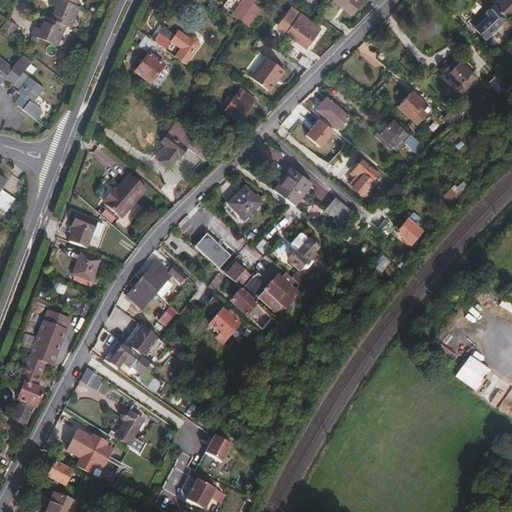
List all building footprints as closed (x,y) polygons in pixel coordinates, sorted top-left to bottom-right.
[(51,0),(49,6),(54,8),(48,22),(63,28),(67,30),(76,9),(73,8),(53,0),(51,0)] [(53,0),(73,8),(76,0),(53,0)] [(238,20),(253,0),(241,0),(231,14),(238,20)] [(355,0),(333,0),(352,14),(360,3),(355,0)] [(493,6),(492,6),(489,5),(484,10),(485,12),(484,13),(486,16),(474,28),(483,39),(501,23),(510,32),(511,30),(511,26),(494,7),(493,6)] [(305,47),(319,29),(300,14),(286,33),(305,47)] [(8,35),(16,25),(9,19),(1,29),(8,35)] [(55,48),(63,28),(48,22),(43,20),(38,32),(34,29),(30,37),(55,48)] [(163,48),(173,34),(162,26),(152,40),(163,48)] [(386,64),(391,59),(382,51),(378,56),(386,64)] [(148,82),(161,63),(147,52),(133,70),(148,82)] [(278,78),(283,70),(264,55),(249,76),(266,89),(276,76),(278,78)] [(455,57),(441,71),(445,75),(458,61),(455,57)] [(0,84),(1,83),(9,89),(20,75),(26,68),(18,61),(9,71),(0,63),(0,84)] [(457,87),(459,85),(471,73),(458,61),(445,75),(457,87)] [(464,89),(475,77),(471,73),(459,85),(464,89)] [(496,94),(505,85),(495,74),(486,83),(496,94)] [(41,92),(20,75),(9,89),(15,93),(13,96),(17,99),(11,107),(32,124),(38,116),(28,108),(41,92)] [(266,89),(268,91),(278,78),(276,76),(266,89)] [(238,121),(254,99),(240,88),(224,110),(238,121)] [(408,117),(422,102),(410,91),(396,106),(408,117)] [(338,128),(347,117),(324,96),(315,108),(332,123),(330,125),(333,128),(335,126),(338,128)] [(451,125),(456,116),(447,110),(442,119),(451,125)] [(206,141),(177,118),(176,119),(159,141),(163,145),(154,157),(168,168),(177,155),(179,156),(185,148),(195,155),(206,141)] [(388,142),(400,129),(390,120),(378,134),(388,142)] [(368,183),(377,173),(361,159),(350,170),(356,175),(348,184),(362,196),(371,186),(368,183)] [(310,183),(289,167),(285,172),(305,189),(310,183)] [(272,189),(293,205),(305,189),(285,172),(272,189)] [(120,218),(145,189),(128,175),(115,191),(112,194),(109,191),(101,200),(104,203),(103,204),(120,218)] [(0,184),(0,213),(2,215),(10,202),(4,197),(0,194),(0,188),(2,186),(0,184)] [(244,221),(261,203),(245,186),(228,203),(244,221)] [(352,211),(334,196),(325,206),(343,221),(352,211)] [(341,223),(343,221),(325,206),(323,208),(341,223)] [(416,221),(418,217),(412,211),(402,223),(399,219),(394,225),(398,228),(395,232),(409,244),(420,231),(416,227),(418,223),(416,221)] [(85,247),(95,221),(76,213),(72,225),(73,226),(71,232),(68,241),(85,247)] [(219,268),(231,255),(207,231),(194,245),(219,268)] [(250,242),(254,236),(248,231),(244,236),(250,242)] [(290,243),(289,246),(295,251),(297,252),(307,239),(300,233),(298,234),(290,243)] [(263,256),(271,247),(261,238),(253,247),(263,256)] [(314,250),(316,247),(307,239),(297,252),(295,251),(287,259),(297,269),(303,262),(305,264),(310,258),(314,261),(319,255),(314,250)] [(90,280),(97,260),(79,253),(71,273),(90,280)] [(225,272),(240,286),(252,273),(236,259),(225,272)] [(169,273),(156,261),(140,278),(156,292),(160,287),(163,289),(168,284),(165,282),(170,275),(180,283),(185,276),(174,267),(169,273)] [(281,280),(276,275),(265,289),(280,303),(283,305),(294,291),(291,288),(293,286),(283,277),(281,280)] [(142,309),(156,292),(140,278),(126,295),(142,309)] [(217,293),(222,286),(213,278),(207,284),(217,293)] [(246,313),(256,301),(240,288),(230,300),(246,313)] [(275,307),(276,308),(280,303),(265,289),(260,293),(258,291),(256,294),(271,308),(274,309),(275,307)] [(222,308),(209,324),(219,332),(226,338),(239,322),(222,308)] [(42,321),(28,356),(32,357),(49,364),(51,365),(65,331),(61,329),(65,320),(49,313),(45,323),(42,321)] [(143,357),(157,338),(138,323),(124,343),(143,357)] [(217,338),(223,343),(226,338),(219,332),(218,333),(219,335),(217,338)] [(127,368),(136,356),(115,341),(102,360),(113,367),(118,361),(127,368)] [(455,377),(477,390),(490,367),(468,354),(455,377)] [(40,373),(45,375),(49,364),(32,357),(28,367),(27,366),(20,382),(23,382),(16,399),(19,400),(15,410),(27,415),(31,405),(34,406),(41,389),(34,386),(40,373)] [(211,387),(215,382),(205,374),(201,380),(211,387)] [(19,425),(24,421),(27,415),(15,410),(13,416),(13,419),(14,423),(19,425)] [(142,420),(126,410),(124,410),(122,411),(120,412),(119,414),(119,416),(121,418),(124,420),(114,436),(128,444),(142,420)] [(93,435),(92,438),(76,430),(66,450),(81,458),(77,467),(91,474),(95,465),(103,469),(113,449),(106,445),(107,442),(93,435)] [(203,451),(221,462),(233,443),(216,432),(203,451)] [(53,461),(55,456),(43,450),(38,459),(51,466),(46,476),(64,485),(71,471),(53,461)] [(197,475),(185,497),(204,507),(216,486),(197,475)] [(73,511),(77,503),(54,494),(46,511),(73,511)]
